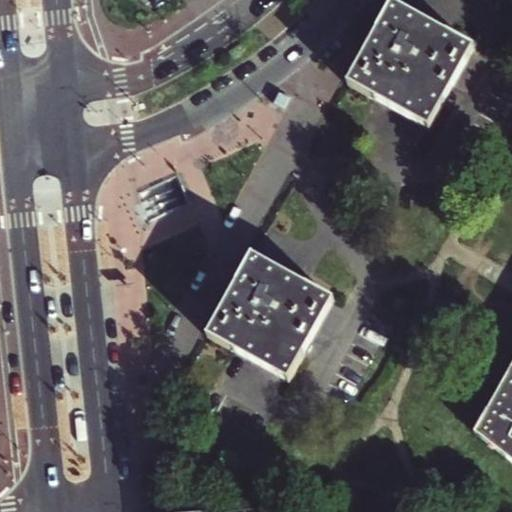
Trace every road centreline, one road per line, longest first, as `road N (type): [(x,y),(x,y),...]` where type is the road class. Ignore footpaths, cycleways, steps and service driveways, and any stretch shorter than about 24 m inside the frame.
road 1 (primary): [(15,157),(54,511)]
road 2 (primary): [(109,502),(73,152)]
road 3 (primary): [(73,152),(151,133),(209,105),(278,59),(339,0)]
road 4 (primary): [(261,0),(165,65),(121,82),(66,89)]
